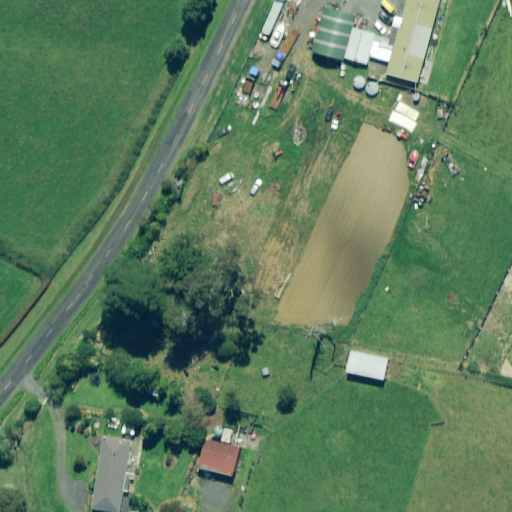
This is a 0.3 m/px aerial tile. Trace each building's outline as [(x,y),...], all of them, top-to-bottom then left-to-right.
[(440,0),(408,0),(403,19),(397,18),(394,28),(400,29),(388,75),(418,83),(440,0)] [(337,15),(329,12),(322,28),(330,32),(337,15)] [(367,65),(369,57),(377,59),(381,45),(390,47),(392,41),(368,33),(352,29),(354,23),(344,20),(338,38),(349,42),(344,58),(367,65)] [(328,37),(320,34),(313,52),(320,55),(328,37)] [(444,163),(431,158),(425,172),(438,177),(444,163)] [(390,360),(353,352),(349,373),(386,381),(390,360)] [(260,437),(225,430),(222,442),(257,449),(260,437)] [(118,511),(132,442),(105,438),(92,509),(108,511),(118,511)] [(240,447),(206,440),(200,470),(234,477),(240,447)]
